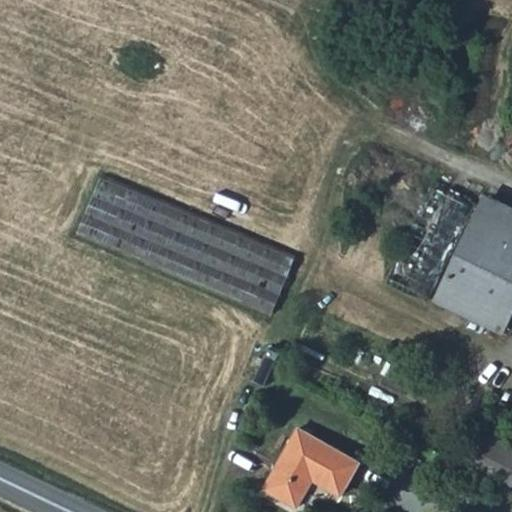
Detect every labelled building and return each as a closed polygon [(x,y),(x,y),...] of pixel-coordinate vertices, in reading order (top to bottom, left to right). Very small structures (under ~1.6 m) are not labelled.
[(285,278),(296,251),(103,170),(77,232),(269,315),(285,278)] [(511,210),(483,196),(435,288),(505,324),(511,311),(511,210)] [(435,262),(447,229),(419,219),(407,252),(435,262)] [(341,491),(358,459),(298,424),(263,484),(296,503),(312,476),(341,491)] [(484,425),(466,461),(484,470),(503,434),(484,425)] [(511,438),(503,434),(484,470),(511,484),(511,481),(511,438)]
